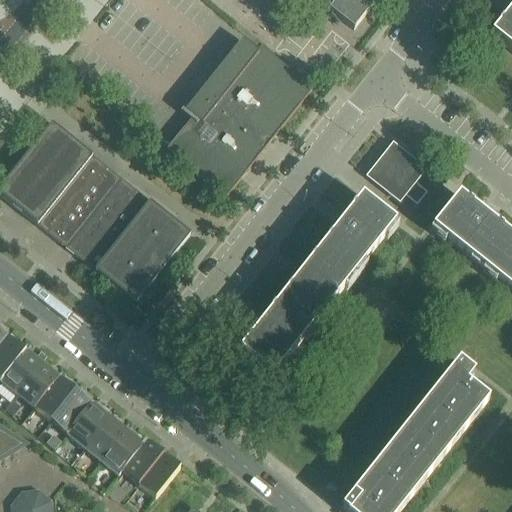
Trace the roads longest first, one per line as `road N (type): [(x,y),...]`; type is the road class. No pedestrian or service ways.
road 1 (residential): [(136,381),(375,82)]
road 2 (residential): [(292,511),(136,381)]
road 3 (residential): [(136,381),(0,271)]
road 4 (residential): [(511,191),(375,82)]
